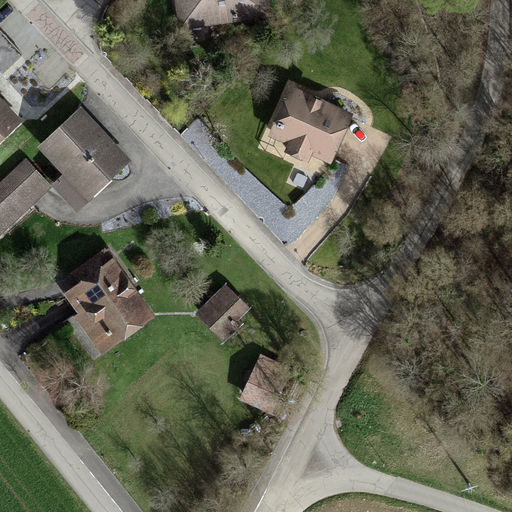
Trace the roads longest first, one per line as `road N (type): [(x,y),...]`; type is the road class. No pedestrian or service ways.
road 1 (residential): [(353,340),(54,34)]
road 2 (residential): [(497,0),(496,52),(479,121),(353,340)]
road 3 (residential): [(0,374),(108,511)]
road 4 (residential): [(300,464),(462,511)]
road 5 (residential): [(300,464),(353,340)]
